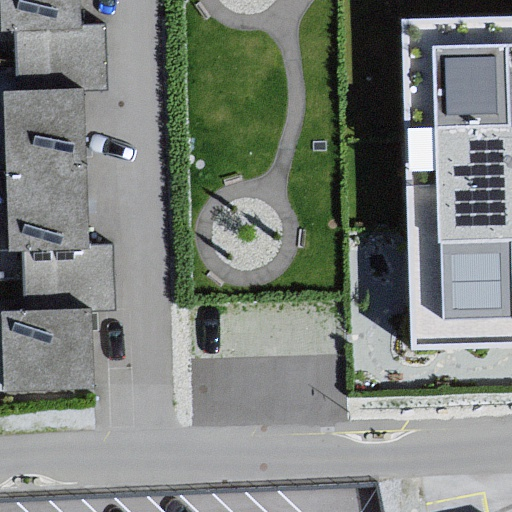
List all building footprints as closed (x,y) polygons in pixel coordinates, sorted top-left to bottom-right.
[(80,0),(0,0),(0,29),(15,29),(17,57),(104,53),(103,25),(82,26),(80,0)] [(511,13),(400,17),(408,348),(511,345),(511,13)] [(2,89),(5,167),(84,164),(81,90),(107,89),(104,53),(17,57),(17,89),(2,89)] [(5,167),(4,248),(25,247),(25,276),(113,275),(112,244),(89,244),(84,164),(5,167)] [(113,275),(25,276),(25,308),(0,309),(0,324),(3,390),(90,386),(86,309),(113,307),(113,275)]
